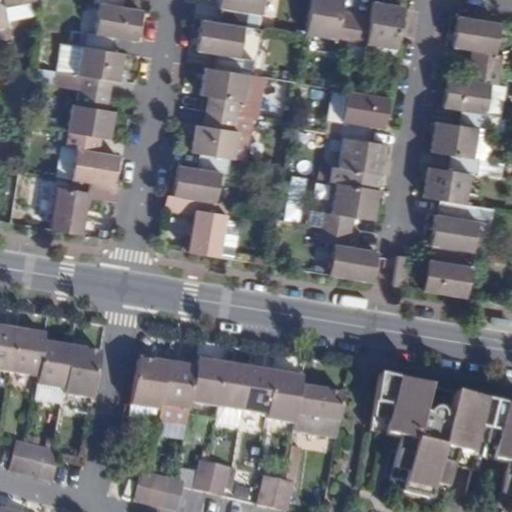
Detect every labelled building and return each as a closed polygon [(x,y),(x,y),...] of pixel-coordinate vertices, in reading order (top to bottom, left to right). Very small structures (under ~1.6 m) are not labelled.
[(34,0),(0,0),(0,17),(6,16),(4,7),(34,0)] [(260,16),(262,0),(218,0),(218,7),(222,8),(220,23),(242,27),(249,28),(251,19),(251,14),(260,16)] [(349,46),(354,13),(342,11),(343,0),(310,0),(305,35),(337,40),(336,44),(349,46)] [(365,45),(395,50),(402,7),(372,2),(370,16),(354,13),(349,46),(365,49),(365,45)] [(142,10),(123,7),(99,4),(94,36),(85,34),(83,47),(115,53),(117,40),(137,43),(142,10)] [(0,29),(9,28),(6,16),(0,17),(0,29)] [(495,55),(500,23),(457,16),(452,48),(470,51),(468,65),(500,70),(502,56),(495,55)] [(258,21),(251,19),(249,28),(256,29),(258,21)] [(242,27),(220,23),(201,20),(195,51),(215,55),(213,69),(243,74),(246,60),(237,59),(242,27)] [(83,47),(85,34),(71,32),(69,45),(83,47)] [(124,54),(115,53),(83,47),(69,45),(62,44),(56,87),(78,90),(110,95),(112,82),(119,83),(124,54)] [(365,49),(349,46),(347,59),(393,66),(395,50),(365,45),(365,49)] [(500,70),(468,65),(466,80),(447,77),(441,107),(461,110),(485,115),(490,85),(497,86),(500,70)] [(213,69),(204,67),(199,97),(207,98),(205,111),(236,116),(238,103),(243,104),(248,74),(243,74),(213,69)] [(110,95),(78,90),(75,105),(70,104),(66,132),(70,133),(101,138),(109,139),(114,112),(107,110),(110,95)] [(382,129),(388,98),(345,91),(341,114),(340,123),(337,137),(343,137),(369,141),(371,128),(382,129)] [(434,121),(429,152),(450,155),(473,159),(478,129),(488,131),(491,115),(485,115),(461,110),(458,125),(434,121)] [(236,116),(205,111),(203,126),(195,125),(190,153),(199,154),(228,159),(234,159),(239,132),(234,131),(236,116)] [(337,137),(340,123),(329,121),(326,135),(337,137)] [(87,182),(113,186),(118,157),(98,153),(101,138),(70,133),(68,149),(74,150),(70,179),(87,182)] [(381,176),(386,144),(369,141),(343,137),(338,169),(331,168),(329,182),(333,183),(359,187),(362,172),(381,176)] [(178,165),(173,196),(215,203),(220,173),(225,174),(228,159),(199,154),(196,169),(178,165)] [(427,168),(422,198),(439,200),(466,204),(471,175),(477,176),(479,160),(473,159),(450,155),(448,171),(427,168)] [(321,166),(318,180),(329,182),(331,168),(321,166)] [(87,200),(115,204),(118,187),(113,186),(87,182),(85,194),(55,189),(48,230),(82,235),(87,200)] [(321,227),(352,232),(354,219),(374,222),(379,190),(359,187),(333,183),(328,214),(323,213),(321,227)] [(173,196),(165,195),(163,212),(192,217),(186,252),(220,258),(225,225),(229,205),(215,203),(173,196)] [(434,215),(429,245),(472,252),(477,222),(466,221),(469,205),(466,204),(439,200),(436,215),(434,215)] [(466,221),(477,222),(479,207),(469,205),(466,221)] [(240,228),(225,225),(220,258),(235,260),(240,228)] [(328,276),(370,282),(373,264),(375,251),(350,247),(352,232),(321,227),(318,244),(333,246),(328,276)] [(407,288),(413,258),(396,256),(391,286),(407,288)] [(421,291),(465,298),(470,268),(426,261),(421,291)] [(0,373),(8,374),(15,331),(0,328),(0,373)] [(15,331),(8,374),(36,379),(42,343),(43,335),(15,331)] [(42,343),(36,379),(35,387),(63,392),(70,348),(42,343)] [(100,353),(70,348),(63,392),(62,396),(92,401),(100,353)] [(137,359),(130,405),(159,410),(160,407),(167,364),(137,359)] [(196,360),(195,368),(189,403),(217,408),(224,365),(196,360)] [(195,368),(167,364),(160,407),(188,412),(189,403),(195,368)] [(248,369),(224,365),(217,408),(214,425),(239,429),(241,412),(248,369)] [(273,373),(248,369),(241,412),(265,416),(273,373)] [(302,378),(273,373),(265,416),(265,420),(294,425),(301,387),(302,378)] [(428,387),(378,375),(369,431),(399,438),(388,482),(402,486),(432,493),(446,496),(457,453),(506,464),(496,508),(508,511),(511,511),(511,406),(454,393),(447,420),(443,419),(442,414),(441,411),(438,410),(435,410),(435,409),(430,410),(428,412),(427,415),(422,413),(428,387)] [(343,394),(301,387),(294,425),(293,432),(335,439),(343,394)] [(188,412),(160,407),(159,410),(158,421),(186,426),(188,412)] [(15,442),(8,471),(23,475),(30,446),(15,442)] [(44,449),(30,446),(23,475),(37,478),(44,449)] [(59,453),(44,449),(37,478),(52,482),(59,453)] [(214,465),(199,461),(193,490),(207,494),(214,465)] [(229,468),(214,465),(207,494),(222,497),(229,468)] [(147,505),(154,476),(139,472),(132,502),(147,505)] [(168,479),(154,476),(147,505),(161,509),(168,479)] [(262,477),(256,505),(271,509),(278,480),(262,477)] [(175,511),(183,483),(168,479),(161,509),(174,511),(175,511)] [(285,511),(292,484),(285,482),(278,480),(271,509),(280,511),(285,511)] [(432,493),(402,486),(401,493),(431,500),(432,493)]
